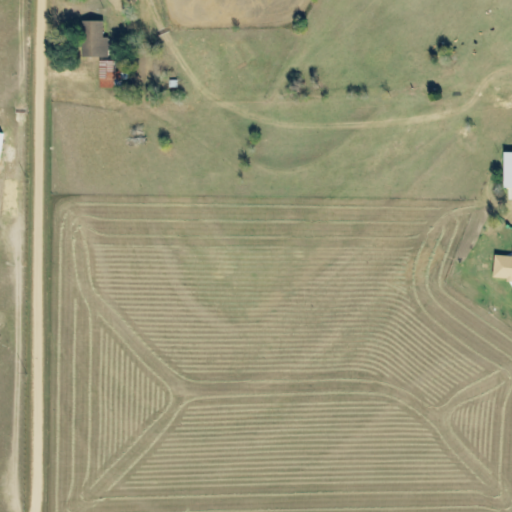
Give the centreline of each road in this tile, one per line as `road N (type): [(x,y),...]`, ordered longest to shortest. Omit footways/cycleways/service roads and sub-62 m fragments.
road 1 (residential): [(38,511),(47,0)]
road 2 (residential): [(421,511),(410,245)]
